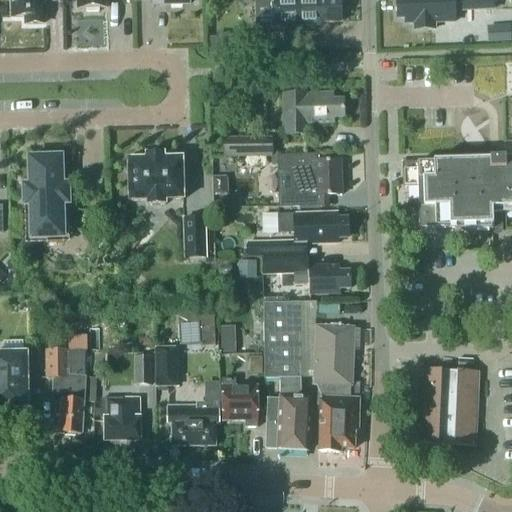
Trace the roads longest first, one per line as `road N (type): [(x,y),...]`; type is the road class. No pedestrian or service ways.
road 1 (tertiary): [(377,490),(0,469)]
road 2 (residential): [(382,350),(368,0)]
road 3 (residential): [(377,490),(382,350)]
road 4 (residential): [(511,350),(382,350)]
